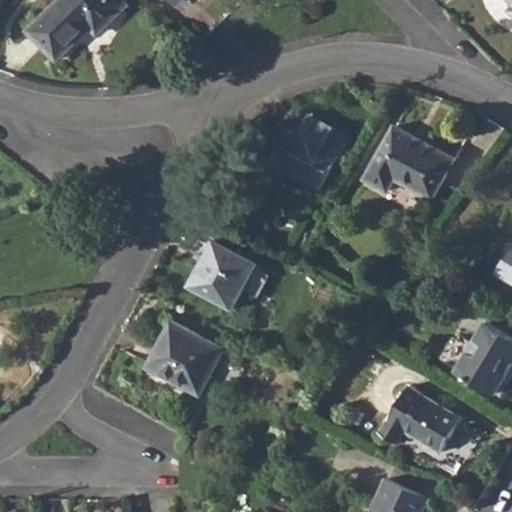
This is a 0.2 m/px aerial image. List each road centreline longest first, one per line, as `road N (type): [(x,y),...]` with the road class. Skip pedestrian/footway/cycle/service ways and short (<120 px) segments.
road 1 (residential): [(0,445),(21,436),(68,385),(215,101)]
road 2 (residential): [(470,83),(417,66),(352,60),(255,87)]
road 3 (residential): [(215,101),(92,118),(0,98)]
